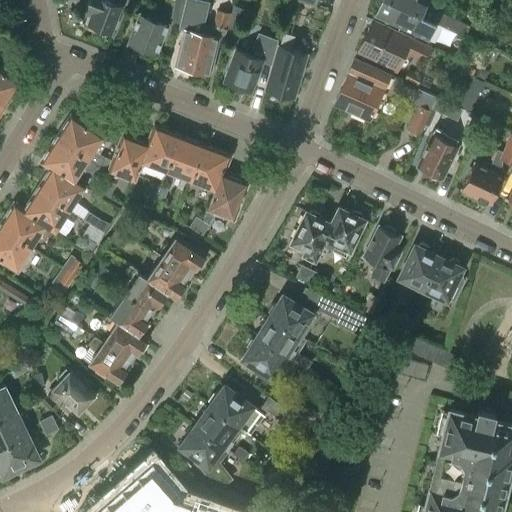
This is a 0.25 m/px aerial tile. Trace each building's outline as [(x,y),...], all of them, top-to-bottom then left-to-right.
[(65,0),(68,10),(86,7),(84,13),(89,15),(85,24),(88,25),(87,27),(99,32),(100,30),(111,34),(122,6),(117,4),(118,0),(65,0)] [(179,22),(183,0),(175,0),(170,20),(179,22)] [(174,66),(191,70),(201,32),(208,3),(196,0),(183,0),(179,22),(178,26),(183,28),(174,66)] [(448,30),(384,0),(381,0),(375,14),(413,32),(416,26),(444,39),(448,30)] [(426,0),(384,0),(448,30),(448,29),(461,35),(466,25),(426,6),(428,1),(426,0)] [(480,0),(459,0),(456,7),(474,15),(480,0)] [(233,5),(227,32),(237,34),(244,8),(233,5)] [(201,32),(191,70),(209,74),(218,38),(223,39),(226,29),(225,29),(229,13),(217,10),(211,34),(201,32)] [(149,56),(152,52),(155,53),(167,23),(139,12),(127,43),(142,48),(142,53),(149,56)] [(421,56),(426,46),(372,20),(356,53),(396,72),(407,49),(421,56)] [(294,36),(283,32),(266,89),(269,90),(268,93),(282,97),(283,94),(293,97),(305,55),(290,50),(294,36)] [(258,34),(250,54),(236,49),(224,82),(226,83),(227,86),(234,89),(237,88),(249,92),(260,62),(270,65),(277,41),(258,34)] [(476,47),(469,62),(477,66),(484,51),(476,47)] [(368,121),(383,90),(390,75),(354,58),(332,104),(368,121)] [(467,65),(463,72),(472,76),(475,69),(467,65)] [(479,67),(475,75),(484,80),(488,71),(479,67)] [(0,100),(5,104),(19,81),(0,68),(0,100)] [(413,86),(416,87),(421,77),(408,71),(403,81),(413,86)] [(437,97),(416,87),(413,86),(406,101),(417,106),(407,128),(420,134),(428,116),(437,97)] [(465,93),(459,106),(470,111),(476,98),(465,93)] [(447,101),(437,97),(428,116),(438,121),(447,101)] [(72,116),(57,139),(100,166),(109,170),(113,160),(104,157),(94,150),(95,148),(99,151),(106,141),(102,138),(103,136),(72,116)] [(154,126),(147,144),(141,161),(166,171),(179,136),(154,126)] [(435,179),(438,176),(441,178),(458,144),(443,137),(445,132),(434,127),(427,142),(428,143),(417,166),(428,171),(428,176),(435,179)] [(497,149),(488,168),(474,161),(461,188),(476,195),(478,200),(483,203),(487,201),(491,202),(503,176),(500,174),(502,158),(511,163),(511,132),(502,151),(497,149)] [(113,160),(109,170),(134,180),(141,161),(147,144),(123,135),(113,160)] [(203,145),(179,136),(166,171),(190,180),(203,145)] [(100,166),(57,139),(42,161),(52,167),(53,167),(74,181),(75,180),(83,167),(96,176),(106,179),(109,170),(100,166)] [(229,155),(203,145),(190,180),(214,190),(222,173),(229,155)] [(52,167),(38,189),(70,209),(85,187),(75,180),(74,181),(53,167),(52,167)] [(222,173),(214,190),(207,208),(232,218),(246,183),(222,173)] [(100,192),(109,198),(114,184),(105,181),(100,192)] [(155,197),(160,186),(152,183),(148,195),(155,197)] [(167,189),(160,186),(155,197),(163,200),(167,189)] [(38,189),(25,210),(24,211),(46,225),(56,232),(70,209),(38,189)] [(15,204),(0,226),(32,247),(46,225),(24,211),(25,210),(15,204)] [(338,206),(322,242),(332,246),(331,249),(345,256),(349,249),(364,218),(362,217),(362,215),(361,212),(354,209),(351,209),(350,211),(338,206)] [(308,210),(308,211),(305,210),(290,241),(305,249),(303,253),(314,258),(322,242),(330,222),(319,217),(320,215),(319,212),(313,209),(308,210)] [(88,212),(84,218),(94,225),(98,218),(88,212)] [(195,230),(202,220),(195,216),(189,226),(195,230)] [(208,225),(202,220),(195,230),(201,235),(208,225)] [(383,225),(382,227),(379,225),(364,256),(378,263),(373,275),(382,279),(390,264),(391,265),(399,250),(394,248),(400,235),(396,234),(397,232),(391,227),(383,225)] [(32,247),(0,226),(0,258),(17,269),(32,247)] [(120,242),(126,233),(116,226),(110,236),(120,242)] [(161,257),(188,275),(193,268),(195,270),(205,255),(176,235),(161,257)] [(89,239),(83,249),(89,254),(96,244),(89,239)] [(417,244),(417,245),(415,244),(399,276),(414,283),(412,287),(421,292),(438,255),(428,251),(428,249),(428,245),(421,242),(417,244)] [(438,255),(421,292),(429,296),(432,291),(446,298),(461,267),(459,265),(459,264),(459,260),(452,257),(448,258),(447,260),(438,255)] [(69,257),(62,267),(74,274),(81,264),(69,257)] [(188,275),(161,257),(147,277),(150,279),(168,292),(167,293),(175,298),(185,284),(183,283),(188,275)] [(101,264),(94,274),(102,279),(108,269),(101,264)] [(303,280),(309,268),(301,265),(295,276),(303,280)] [(74,274),(62,267),(50,284),(62,292),(74,274)] [(316,272),(309,268),(303,280),(311,284),(316,272)] [(139,272),(124,294),(151,312),(156,305),(158,306),(167,293),(168,292),(150,279),(147,277),(147,278),(139,272)] [(102,279),(94,274),(88,283),(95,288),(102,279)] [(30,299),(2,281),(0,283),(0,288),(26,305),(30,299)] [(151,312),(124,294),(109,315),(117,321),(118,320),(138,334),(139,334),(148,320),(146,319),(151,312)] [(370,294),(363,309),(371,314),(379,299),(370,294)] [(283,295),(277,304),(272,303),(268,310),(270,315),(269,316),(302,337),(316,316),(283,295)] [(366,336),(373,321),(318,295),(313,306),(339,319),(345,326),(366,336)] [(76,309),(70,319),(78,324),(84,314),(76,309)] [(78,324),(70,319),(59,312),(53,321),(72,333),(78,324)] [(403,328),(409,315),(403,312),(397,325),(403,328)] [(415,318),(409,315),(403,328),(409,330),(415,318)] [(269,316),(256,337),(289,358),(302,337),(269,316)] [(118,320),(117,321),(103,341),(130,360),(135,353),(137,354),(147,339),(139,334),(138,334),(118,320)] [(453,355),(392,327),(387,339),(448,366),(453,355)] [(89,343),(98,349),(88,363),(118,383),(127,369),(125,367),(130,360),(103,341),(95,336),(89,343)] [(247,345),(249,349),(243,358),(257,367),(253,373),(272,385),(276,379),(280,372),(288,377),(297,363),(296,363),(289,358),(256,337),(255,338),(251,337),(247,345)] [(427,365),(380,353),(377,366),(424,377),(427,365)] [(296,363),(297,363),(307,370),(312,362),(301,355),(296,363)] [(12,370),(24,363),(21,358),(8,365),(12,370)] [(24,363),(12,370),(15,376),(27,369),(24,363)] [(96,392),(70,368),(48,392),(58,401),(61,397),(77,412),(96,392)] [(44,372),(32,374),(35,386),(46,384),(44,372)] [(225,385),(219,394),(214,393),(210,399),(212,403),(210,406),(241,429),(250,436),(266,414),(265,414),(268,409),(290,425),(297,415),(270,396),(259,411),(225,385)] [(0,418),(15,411),(4,388),(0,389),(0,418)] [(314,424),(321,414),(299,400),(292,410),(314,424)] [(241,429),(210,406),(196,426),(227,449),(241,429)] [(476,415),(449,408),(422,511),(499,511),(504,495),(505,495),(510,478),(508,477),(511,461),(511,423),(493,419),(495,413),(478,409),(476,415)] [(0,446),(27,434),(15,411),(0,418),(0,446)] [(41,427),(54,421),(51,415),(38,421),(41,427)] [(54,421),(41,427),(45,435),(58,428),(54,421)] [(186,432),(188,436),(181,445),(201,459),(213,468),(217,462),(227,449),(196,426),(191,425),(186,432)] [(0,446),(0,466),(4,475),(38,458),(27,434),(0,446)] [(239,447),(234,454),(244,461),(249,454),(239,447)] [(152,459),(89,511),(249,511),(194,493),(190,502),(181,499),(184,496),(152,459)] [(213,468),(201,459),(198,463),(218,487),(230,477),(217,462),(213,468)] [(266,497),(262,509),(269,511),(286,511),(289,505),(266,497)]
